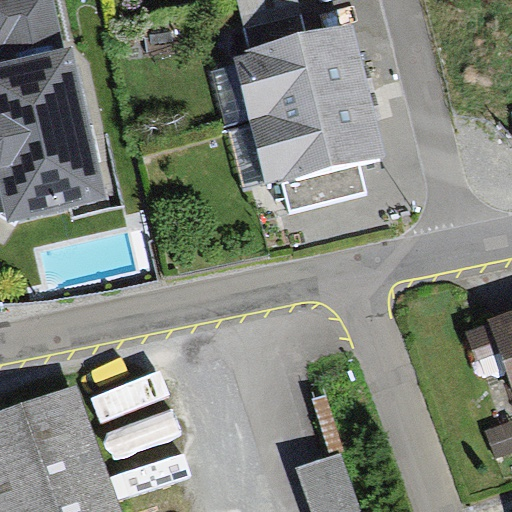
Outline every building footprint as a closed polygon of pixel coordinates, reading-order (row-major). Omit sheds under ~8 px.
[(0,0),(0,188),(9,230),(106,208),(72,57),(68,58),(54,0),(0,0)] [(298,0),(239,0),(253,60),(237,63),(266,193),(284,189),(290,213),(368,196),(363,172),(388,167),(357,29),(308,40),(298,0)] [(511,321),(466,338),(477,368),(499,360),(511,394),(511,321)] [(121,511),(80,394),(0,421),(0,511),(121,511)] [(511,456),(511,425),(487,433),(496,462),(511,456)] [(360,511),(342,459),(296,475),(308,511),(360,511)]
